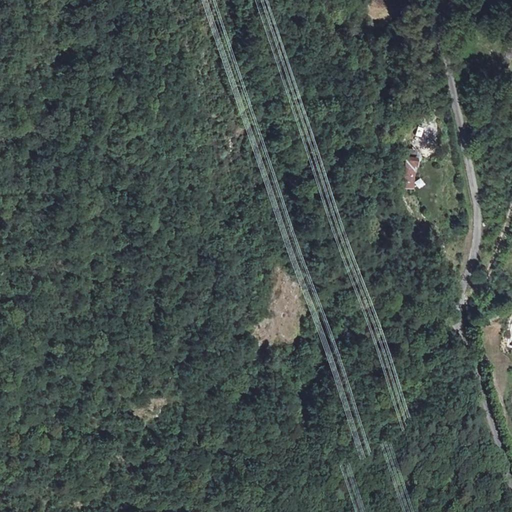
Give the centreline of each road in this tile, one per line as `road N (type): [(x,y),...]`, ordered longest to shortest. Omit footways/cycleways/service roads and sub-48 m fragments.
road 1 (unclassified): [(511,487),(458,329),(477,218),(438,0)]
road 2 (track): [(456,314),(492,263),(511,207)]
